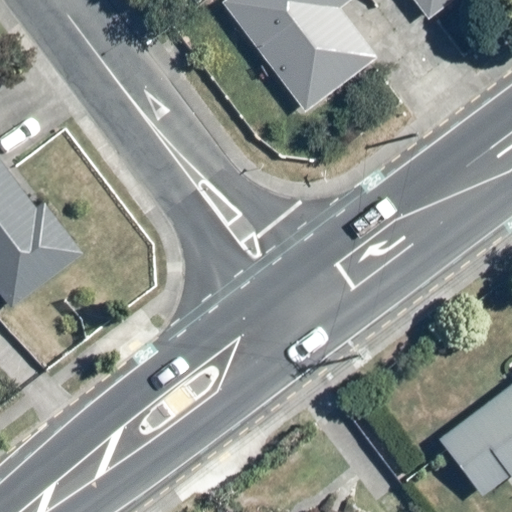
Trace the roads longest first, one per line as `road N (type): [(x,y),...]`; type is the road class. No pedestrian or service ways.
road 1 (residential): [(295,308),(54,0)]
road 2 (secondary): [(35,511),(295,308)]
road 3 (secondary): [(295,308),(511,150)]
